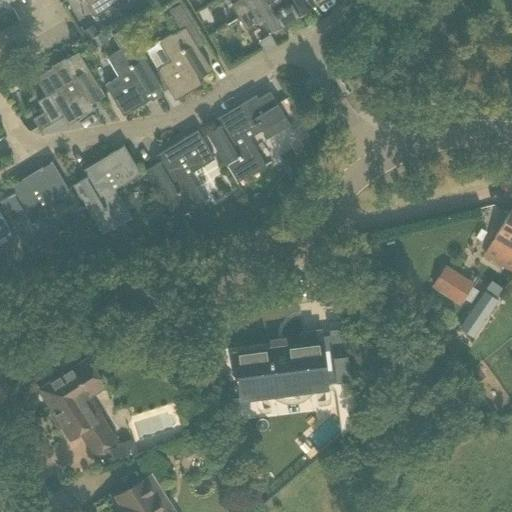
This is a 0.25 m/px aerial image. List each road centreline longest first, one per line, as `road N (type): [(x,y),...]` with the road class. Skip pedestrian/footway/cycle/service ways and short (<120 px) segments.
road 1 (residential): [(0,338),(77,296),(231,285),(272,267),(378,161)]
road 2 (residential): [(305,41),(170,122),(26,146),(0,101)]
road 3 (residential): [(378,161),(427,141),(511,139)]
